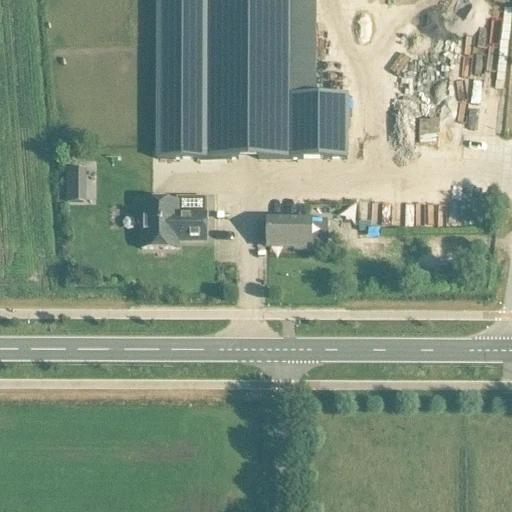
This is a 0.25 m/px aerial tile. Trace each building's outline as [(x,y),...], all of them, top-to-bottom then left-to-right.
[(157,0),(157,160),(182,160),(208,160),(289,160),(289,96),(290,0),(217,0),(157,0)] [(347,96),(315,96),(289,96),(289,160),(348,161),(347,121),(351,121),(351,112),(347,112),(347,96)] [(418,119),(418,144),(443,144),(444,120),(418,119)] [(84,202),(84,168),(68,168),(68,203),(84,202)] [(142,225),(142,250),(178,251),(178,243),(207,243),(207,215),(178,215),(178,203),(142,202),(142,211),(139,211),(137,213),(137,223),(139,225),(142,225)] [(310,251),(310,249),(327,249),(327,221),(269,221),(268,249),(296,249),(296,251),(310,251)]
